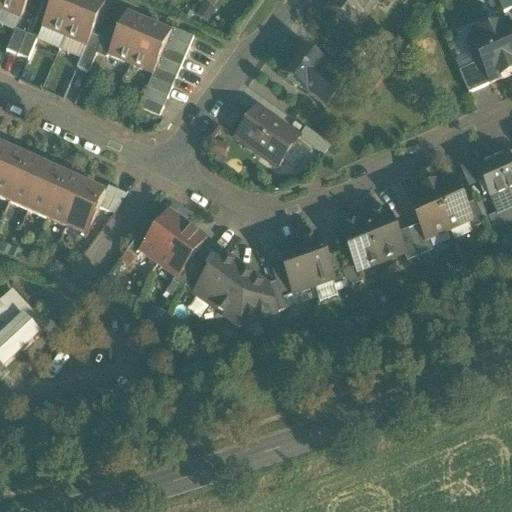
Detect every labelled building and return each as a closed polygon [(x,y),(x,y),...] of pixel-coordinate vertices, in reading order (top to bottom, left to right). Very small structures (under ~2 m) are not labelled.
[(28,0),(2,0),(0,6),(0,12),(20,21),(28,0)] [(55,0),(42,30),(64,40),(81,0),(55,0)] [(104,7),(88,0),(81,0),(64,40),(86,49),(91,38),(104,7)] [(336,0),(328,11),(353,30),(374,0),(336,0)] [(496,0),(503,15),(511,11),(511,6),(509,0),(496,0)] [(216,11),(204,4),(196,18),(207,25),(216,11)] [(16,32),(20,21),(0,12),(0,27),(15,34),(16,32)] [(130,68),(148,26),(126,17),(118,37),(108,59),(130,68)] [(481,65),(490,85),(491,84),(511,74),(511,36),(507,24),(496,29),(490,27),(483,30),(481,36),(470,41),(467,47),(471,56),(476,66),(476,67),(481,65)] [(170,35),(148,26),(130,68),(152,77),(155,71),(159,61),(164,52),(168,42),(170,35)] [(64,40),(42,30),(37,42),(37,43),(59,52),(64,40)] [(194,41),(172,31),(170,35),(168,42),(189,51),(194,41)] [(6,54),(17,58),(27,37),(16,32),(15,34),(6,54)] [(96,58),(107,62),(108,59),(118,37),(107,32),(102,43),(96,58)] [(37,42),(27,37),(17,58),(28,63),(37,43),(37,42)] [(77,71),(88,76),(96,58),(102,43),(91,38),(86,49),(81,62),(77,71)] [(64,40),(59,52),(81,62),(86,49),(64,40)] [(189,51),(168,42),(164,52),(185,60),(189,51)] [(307,93),(326,107),(340,88),(326,77),(322,83),(317,79),(321,74),(326,67),(301,49),(283,75),(307,93)] [(185,60),(164,52),(159,61),(181,70),(185,60)] [(333,71),(359,89),(373,71),(347,53),(333,71)] [(476,66),(471,56),(455,63),(460,74),(476,66)] [(181,70),(159,61),(155,71),(177,80),(181,70)] [(459,74),(468,96),(492,86),(491,84),(490,85),(481,65),(476,67),(476,66),(460,74),(459,74)] [(177,80),(155,71),(152,77),(151,81),(172,90),(177,80)] [(172,90),(151,81),(147,91),(168,100),(172,90)] [(168,100),(147,91),(142,101),(164,110),(168,100)] [(164,110),(142,101),(138,111),(160,120),(164,110)] [(235,141),(277,171),(299,140),(257,110),(235,141)] [(306,130),(299,140),(325,159),(332,149),(306,130)] [(228,148),(213,143),(209,156),(224,161),(228,148)] [(0,174),(9,154),(0,149),(0,174)] [(28,162),(9,154),(0,174),(0,202),(9,206),(28,162)] [(489,197),(498,217),(511,210),(511,170),(507,159),(478,171),(484,186),(479,188),(483,199),(489,197)] [(47,171),(28,162),(9,206),(28,215),(47,171)] [(469,192),(479,188),(484,186),(478,171),(476,168),(461,174),(469,192)] [(66,179),(47,171),(28,215),(47,223),(66,179)] [(85,188),(66,179),(47,223),(66,232),(85,188)] [(434,186),(428,189),(448,234),(469,225),(470,224),(463,210),(452,183),(435,190),(434,186)] [(105,197),(85,188),(66,232),(85,241),(99,211),(105,197)] [(99,211),(108,215),(118,194),(108,189),(105,197),(99,211)] [(427,243),(448,234),(428,189),(422,192),(424,195),(408,202),(419,228),(426,244),(427,243)] [(469,225),(472,232),(484,227),(474,205),(463,210),(470,224),(469,225)] [(511,225),(511,210),(498,217),(488,221),(494,233),(511,225)] [(386,213),(363,222),(381,267),(403,258),(404,257),(396,237),(386,213)] [(142,256),(157,267),(185,228),(169,217),(157,233),(141,256),(142,256)] [(359,276),(381,267),(363,222),(340,231),(351,259),(358,276),(359,276)] [(127,255),(137,263),(142,256),(141,256),(157,233),(148,226),(138,239),(127,255)] [(205,243),(185,228),(157,267),(176,281),(187,267),(205,243)] [(419,228),(408,233),(420,260),(432,254),(427,243),(426,244),(419,228)] [(406,265),(420,260),(408,233),(396,237),(404,257),(403,258),(406,265)] [(317,238),(298,245),(314,290),(332,284),(333,283),(325,261),(317,238)] [(314,290),(298,245),(277,252),(283,269),(293,297),(314,290)] [(334,289),(346,285),(338,263),(336,257),(325,261),(333,283),(332,284),(334,289)] [(195,297),(211,309),(239,270),(223,258),(209,278),(195,297)] [(351,259),(338,263),(346,285),(348,290),(363,285),(359,276),(358,276),(351,259)] [(183,293),(185,290),(197,274),(187,267),(176,281),(172,286),(183,293)] [(272,273),(276,285),(282,301),(293,297),(283,269),(272,273)] [(249,277),(239,270),(211,309),(239,329),(275,317),(265,289),(264,288),(263,290),(248,278),(249,277)] [(199,271),(197,274),(185,290),(195,297),(209,278),(199,271)] [(314,290),(318,301),(320,306),(338,299),(336,295),(348,291),(348,290),(346,285),(334,289),(332,284),(314,290)] [(286,313),(282,301),(276,285),(265,289),(275,317),(286,313)] [(318,301),(314,290),(293,297),(282,301),(286,313),(318,301)] [(4,328),(0,331),(0,373),(2,371),(3,371),(45,332),(11,295),(0,305),(0,322),(2,325),(4,328)] [(138,302),(124,298),(120,312),(134,315),(138,302)] [(167,317),(151,310),(145,324),(160,331),(167,317)] [(289,337),(277,331),(270,346),(283,351),(289,337)]
